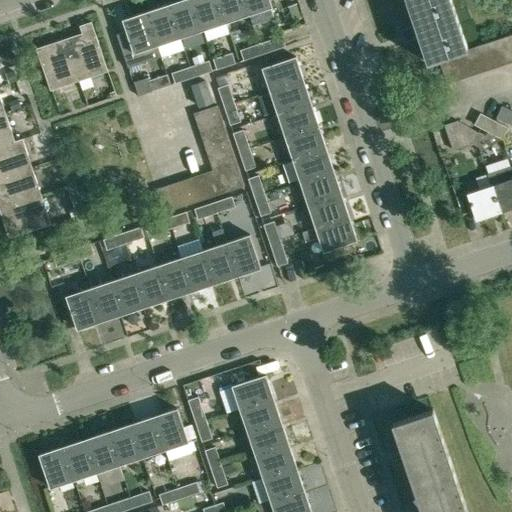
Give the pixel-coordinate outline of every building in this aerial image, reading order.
[(203,30),(192,0),(183,0),(169,5),(181,38),(203,30)] [(226,23),(218,0),(192,0),(203,30),(226,23)] [(249,15),(243,0),(218,0),(226,23),(249,15)] [(243,0),(249,15),(271,7),(269,0),(243,0)] [(450,55),(462,52),(468,49),(451,0),(407,0),(406,0),(412,18),(414,25),(412,26),(411,30),(404,32),(407,41),(418,37),(421,46),(427,63),(439,59),(450,55)] [(181,38),(169,5),(146,13),(157,46),(181,38)] [(157,46),(146,13),(123,20),(127,32),(117,35),(129,68),(161,57),(157,46)] [(65,39),(66,44),(78,76),(88,72),(90,77),(108,72),(91,23),(80,26),(83,37),(78,39),(77,35),(65,39)] [(504,64),(511,61),(511,50),(507,36),(496,40),(504,64)] [(261,44),(264,55),(285,48),(281,37),(261,44)] [(493,68),(504,64),(496,40),(485,44),(493,68)] [(80,81),(78,76),(66,44),(51,49),(49,44),(36,49),(50,91),(52,91),(50,85),(61,81),(62,87),(80,81)] [(264,55),(261,44),(240,51),(243,62),(264,55)] [(473,48),(482,72),(493,68),(485,44),(473,48)] [(473,48),(468,49),(462,52),(470,76),(482,72),(473,48)] [(462,52),(450,55),(459,80),(470,76),(462,52)] [(217,70),(236,64),(233,53),(214,59),(217,70)] [(447,84),(459,80),(450,55),(439,59),(447,84)] [(270,91),(303,81),(295,57),(262,68),(270,91)] [(191,67),(194,78),(213,71),(209,61),(191,67)] [(194,78),(191,67),(172,73),(175,84),(194,78)] [(149,83),(152,92),(170,86),(167,76),(149,83)] [(192,85),(199,107),(211,103),(204,81),(192,85)] [(303,81),(270,91),(277,114),(311,103),(303,81)] [(218,88),(224,107),(234,104),(228,85),(218,88)] [(311,103),(277,114),(285,137),(318,126),(311,103)] [(240,123),(234,104),(224,107),(230,126),(240,123)] [(193,114),(197,126),(221,118),(217,105),(193,114)] [(511,111),(502,106),(497,118),(511,125),(511,111)] [(6,114),(1,115),(0,115),(0,147),(10,143),(6,133),(12,131),(6,114)] [(502,140),(509,128),(481,114),(475,126),(502,140)] [(221,118),(197,126),(201,137),(225,129),(221,118)] [(457,121),(444,126),(453,151),(472,144),(479,148),(486,137),(457,121)] [(318,126),(285,137),(292,160),(326,149),(318,126)] [(229,141),(225,129),(201,137),(205,149),(229,141)] [(239,153),(249,149),(243,131),(233,134),(239,153)] [(23,139),(10,143),(0,147),(0,179),(27,169),(24,158),(29,157),(23,139)] [(209,160),(233,152),(229,141),(205,149),(209,160)] [(256,168),(249,149),(239,153),(245,172),(256,168)] [(326,149),(292,160),(300,183),(334,172),(326,149)] [(209,160),(213,171),(244,187),(233,152),(209,160)] [(33,167),(27,169),(0,179),(0,192),(1,195),(0,195),(0,208),(0,210),(5,208),(36,197),(33,187),(38,185),(33,167)] [(202,175),(210,198),(244,187),(213,171),(202,175)] [(308,205),(341,194),(334,172),(300,183),(308,205)] [(190,178),(198,202),(210,198),(202,175),(190,178)] [(254,198),(264,194),(258,175),(248,179),(254,198)] [(179,182),(187,206),(198,202),(190,178),(179,182)] [(500,213),(511,208),(511,179),(491,186),(500,213)] [(168,186),(175,209),(187,206),(179,182),(168,186)] [(175,209),(168,186),(156,190),(164,213),(175,209)] [(500,213),(491,186),(468,194),(476,221),(500,213)] [(264,194),(254,198),(260,217),(271,214),(264,194)] [(349,217),(341,194),(308,205),(315,228),(349,217)] [(42,196),(36,197),(5,208),(10,223),(5,225),(10,238),(52,224),(51,223),(46,225),(42,214),(48,213),(42,196)] [(232,197),(213,204),(217,214),(236,207),(232,197)] [(198,220),(217,214),(213,204),(195,210),(198,220)] [(186,213),(168,219),(171,229),(189,222),(186,213)] [(349,217),(315,228),(323,252),(357,241),(349,217)] [(152,235),(171,229),(168,219),(149,225),(152,235)] [(263,226),(270,246),(281,243),(274,222),(263,226)] [(140,228),(122,234),(125,244),(144,238),(140,228)] [(217,246),(204,251),(215,284),(237,276),(227,243),(223,228),(212,231),(217,246)] [(107,250),(125,244),(122,234),(104,240),(107,250)] [(227,243),(237,276),(261,268),(250,235),(227,243)] [(281,243),(270,246),(277,267),(288,264),(281,243)] [(72,251),(75,261),(94,255),(90,245),(72,251)] [(154,253),(158,266),(169,299),(192,292),(181,258),(177,246),(154,253)] [(51,283),(61,279),(57,267),(75,261),(72,251),(44,260),(51,283)] [(192,292),(215,284),(204,251),(181,258),(192,292)] [(169,299),(158,266),(136,274),(147,307),(169,299)] [(136,274),(113,281),(124,314),(147,307),(136,274)] [(124,314),(113,281),(90,289),(101,322),(124,314)] [(77,330),(101,322),(90,289),(66,297),(77,330)] [(240,410),(273,398),(266,375),(232,386),(240,410)] [(188,401),(195,421),(205,418),(198,397),(188,401)] [(273,398),(240,410),(248,433),(281,421),(273,398)] [(154,416),(165,450),(189,442),(177,408),(154,416)] [(412,482),(452,468),(433,410),(392,424),(398,441),(406,465),(412,482)] [(154,416),(131,424),(142,457),(165,450),(154,416)] [(212,439),(205,418),(195,421),(202,442),(212,439)] [(281,421),(248,433),(255,455),(289,444),(281,421)] [(131,424),(108,431),(119,465),(142,457),(131,424)] [(108,431),(86,439),(97,472),(119,465),(108,431)] [(63,447),(74,480),(97,472),(86,439),(63,447)] [(289,444),(255,455),(263,478),(296,467),(289,444)] [(50,488),(74,480),(63,447),(44,453),(40,455),(50,488)] [(211,469),(221,466),(215,447),(205,451),(211,469)] [(221,466),(211,469),(217,488),(227,484),(221,466)] [(270,500),(304,489),(296,467),(263,478),(270,500)] [(466,511),(452,468),(412,482),(417,497),(422,511),(466,511)] [(178,489),(181,499),(200,493),(197,482),(178,489)] [(162,505),(181,499),(178,489),(159,495),(162,505)] [(311,511),(304,489),(270,500),(274,511),(311,511)] [(149,492),(130,498),(133,508),(152,502),(149,492)] [(120,511),(133,508),(130,498),(111,504),(108,505),(110,511),(120,511)] [(215,511),(226,511),(224,503),(213,506),(215,511)]
